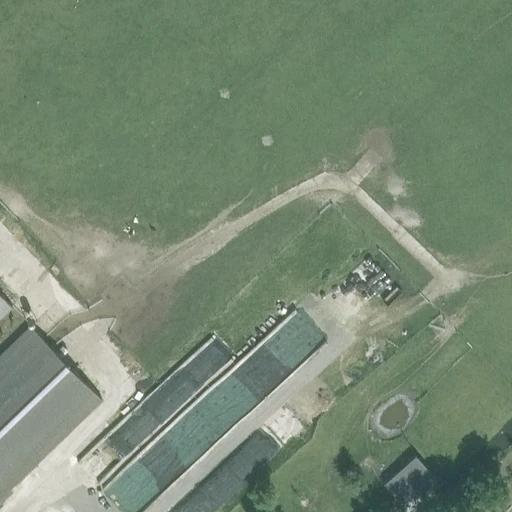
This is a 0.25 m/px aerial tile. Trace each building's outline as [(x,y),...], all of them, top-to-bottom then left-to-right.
[(0,318),(12,307),(0,294),(0,318)] [(0,498),(102,399),(30,325),(0,354),(0,498)] [(226,467),(238,467),(252,456),(264,456),(283,439),(283,434),(267,416),(256,416),(285,391),(277,382),(275,384),(274,396),(261,396),(231,421),(231,430),(244,430),(245,432),(206,466),(195,454),(166,479),(165,497),(173,498),(205,469),(222,470),(226,467)] [(287,399),(275,408),(289,428),(302,418),(287,399)] [(123,446),(114,432),(98,442),(108,456),(123,446)] [(407,511),(439,482),(415,454),(382,483),(407,511)]
